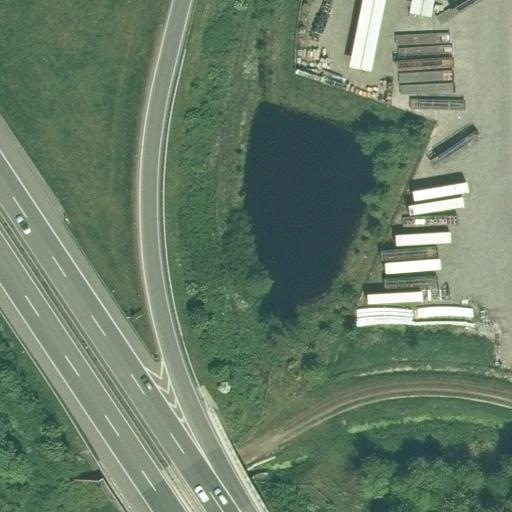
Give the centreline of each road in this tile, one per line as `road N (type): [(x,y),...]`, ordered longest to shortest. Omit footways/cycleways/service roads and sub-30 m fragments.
road 1 (motorway): [(254,511),(200,420),(158,285),(153,151),(183,0)]
road 2 (motorway): [(220,511),(0,176)]
road 3 (motorway): [(0,257),(168,511)]
